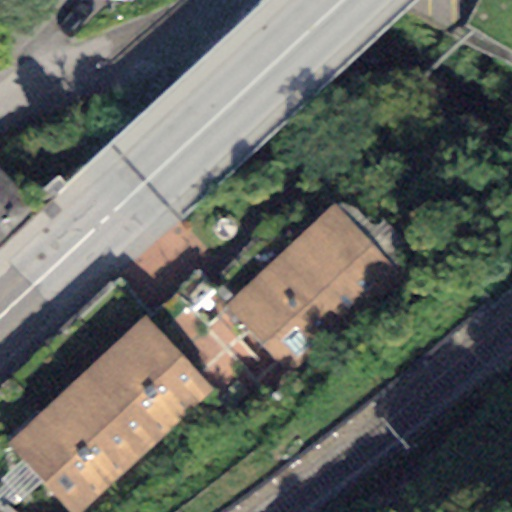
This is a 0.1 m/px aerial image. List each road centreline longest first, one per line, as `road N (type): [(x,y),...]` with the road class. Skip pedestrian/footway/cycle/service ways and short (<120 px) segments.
road 1 (secondary): [(0,315),(341,0)]
road 2 (residential): [(0,102),(32,82),(139,46),(212,0)]
